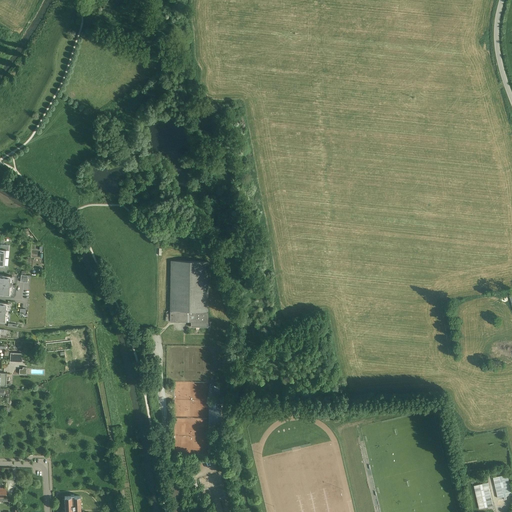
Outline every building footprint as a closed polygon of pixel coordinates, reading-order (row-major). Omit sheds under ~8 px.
[(208,261),(171,261),(170,311),(208,311),(208,261)] [(0,274),(0,294),(10,296),(12,276),(0,274)] [(208,311),(170,311),(170,321),(191,321),(208,321),(208,311)] [(10,352),(10,361),(22,361),(22,352),(10,352)] [(81,511),(80,496),(74,496),(74,495),(71,495),(71,496),(65,497),(65,511),(66,511),(81,511)]
